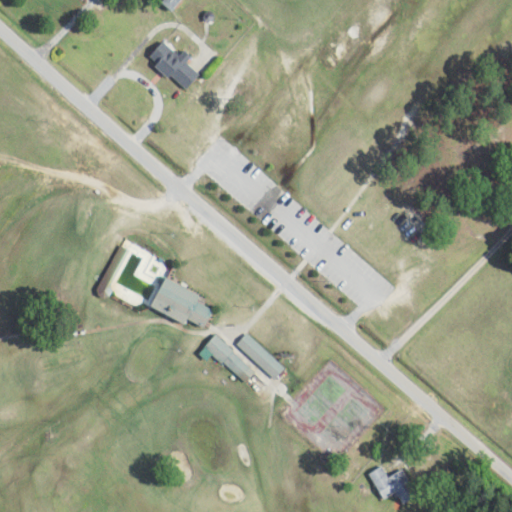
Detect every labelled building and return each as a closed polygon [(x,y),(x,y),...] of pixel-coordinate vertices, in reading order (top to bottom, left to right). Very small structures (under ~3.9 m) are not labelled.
[(160,0),(159,2),(169,10),(178,0),(160,0)] [(184,91),(198,75),(185,63),(191,57),(183,50),(178,56),(162,41),(148,57),(184,91)] [(130,253),(122,247),(94,290),(102,296),(130,253)] [(148,308),(182,324),(184,320),(201,328),(210,310),(193,302),(197,296),(161,279),(148,308)] [(274,380),(284,370),(247,333),(237,343),(274,380)] [(255,373),(215,335),(204,346),(245,384),(255,373)] [(382,501),(398,494),(403,504),(419,498),(407,469),(388,476),(384,467),(370,473),(382,501)]
